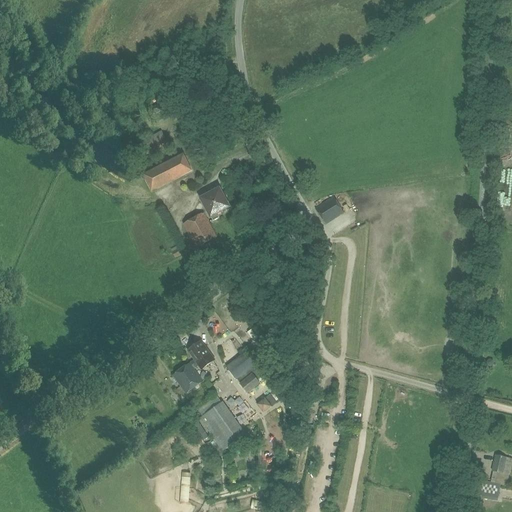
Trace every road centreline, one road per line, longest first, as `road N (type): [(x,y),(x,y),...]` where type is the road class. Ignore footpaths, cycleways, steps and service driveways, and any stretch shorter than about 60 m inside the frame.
road 1 (unclassified): [(0,448),(310,223)]
road 2 (unclassified): [(468,398),(340,363),(321,350),(328,255),(310,223)]
road 3 (unclassified): [(310,223),(251,110),(239,0)]
